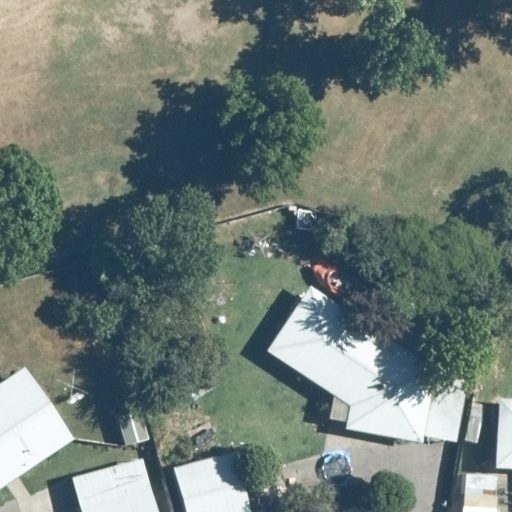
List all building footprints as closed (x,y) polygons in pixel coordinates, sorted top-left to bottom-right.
[(307,234),(260,291),(383,391),(429,333),(307,234)] [(0,424),(74,378),(27,303),(0,319),(0,424)] [(511,336),(500,335),(495,403),(511,404),(511,336)] [(242,511),(227,451),(164,467),(176,511),(242,511)] [(148,511),(135,458),(62,476),(71,511),(148,511)] [(454,511),(511,511),(511,508),(491,505),(496,477),(462,471),(454,511)]
